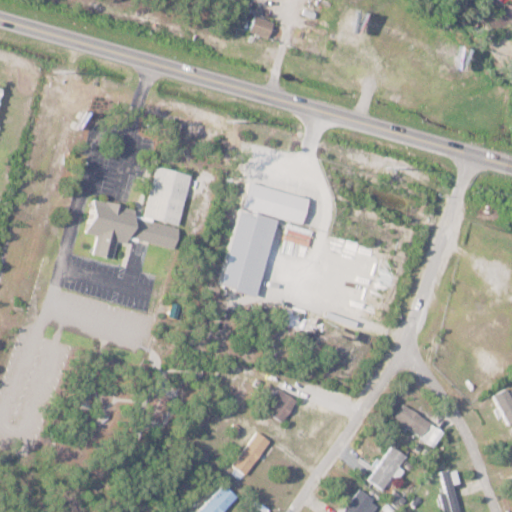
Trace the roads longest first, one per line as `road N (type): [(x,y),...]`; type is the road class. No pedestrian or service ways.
road 1 (secondary): [(511,168),(0,19)]
road 2 (residential): [(469,156),(435,273),(396,362),(292,511)]
road 3 (residential): [(67,39),(0,295)]
road 4 (residential): [(396,362),(456,415),(495,511)]
